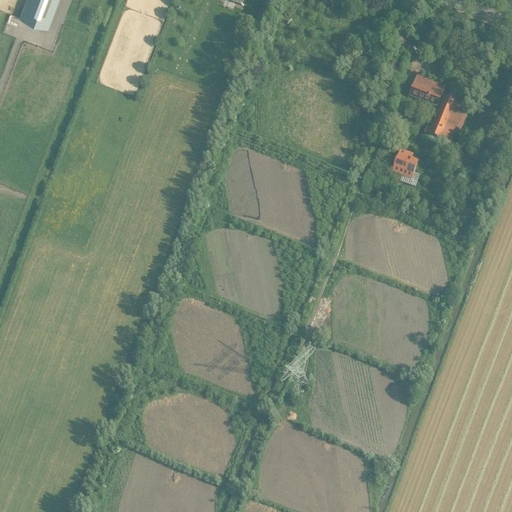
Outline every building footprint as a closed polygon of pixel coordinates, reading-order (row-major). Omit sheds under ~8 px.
[(26,0),(20,18),(48,29),(58,0),(26,0)] [(375,50),(384,54),(391,35),(393,36),(395,29),(384,25),(375,50)] [(363,61),(355,57),(348,71),(347,70),(344,75),(346,76),(345,78),(352,82),(363,61)] [(474,73),(455,63),(448,76),(463,84),(465,80),(469,82),(474,73)] [(487,75),(479,72),(474,84),(483,87),(487,75)] [(445,86),(418,75),(410,96),(437,107),(445,86)] [(466,105),(444,96),(430,128),(427,127),(424,133),(427,135),(429,136),(427,141),(446,148),(448,144),(450,145),(454,135),(457,136),(469,107),(466,106),(466,105)] [(414,154),(401,149),(392,172),(402,176),(400,181),(415,187),(419,175),(414,174),(419,161),(414,159),(414,160),(412,159),(414,154)]
